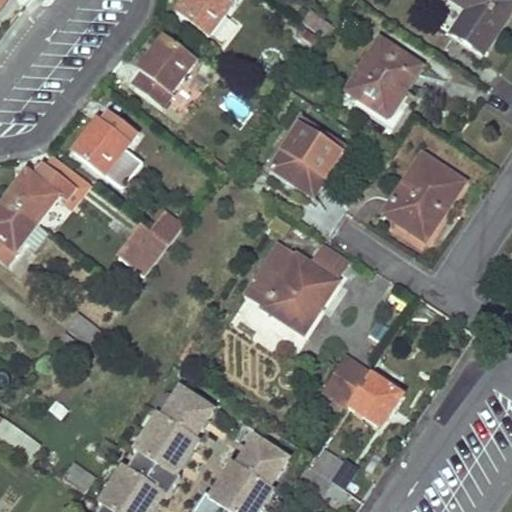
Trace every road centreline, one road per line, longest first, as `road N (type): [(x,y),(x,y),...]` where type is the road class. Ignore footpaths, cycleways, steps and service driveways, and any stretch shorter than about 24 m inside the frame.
road 1 (residential): [(508,335),(401,511)]
road 2 (residential): [(440,291),(511,183)]
road 3 (residential): [(440,291),(337,221)]
